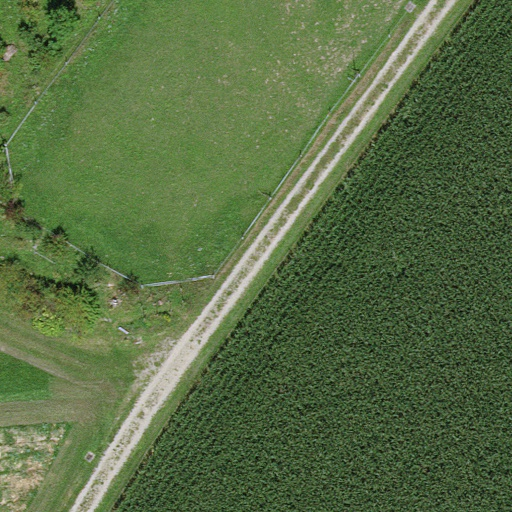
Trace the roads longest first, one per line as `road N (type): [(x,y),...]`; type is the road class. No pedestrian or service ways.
road 1 (track): [(87,511),(183,362),(450,0)]
road 2 (track): [(0,326),(162,395)]
